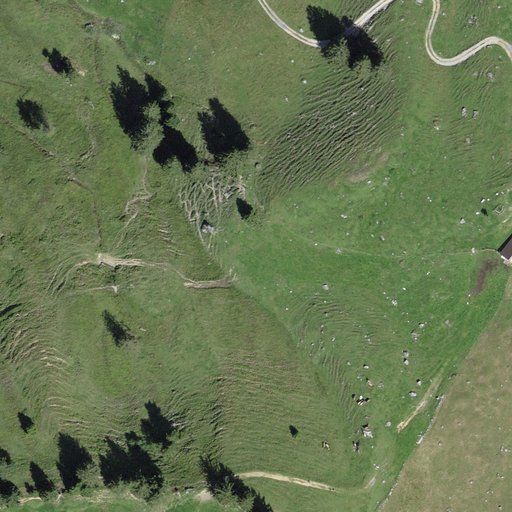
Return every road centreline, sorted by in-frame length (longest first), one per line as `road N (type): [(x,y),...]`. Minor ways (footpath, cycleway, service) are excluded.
road 1 (track): [(511,224),(487,260),(444,370),(370,484),(354,491),(241,474),(217,485),(196,511)]
road 2 (track): [(260,0),(288,30),(323,44),(387,0)]
road 3 (track): [(436,0),(428,43),(436,59),(450,63),(497,40),(511,54)]
